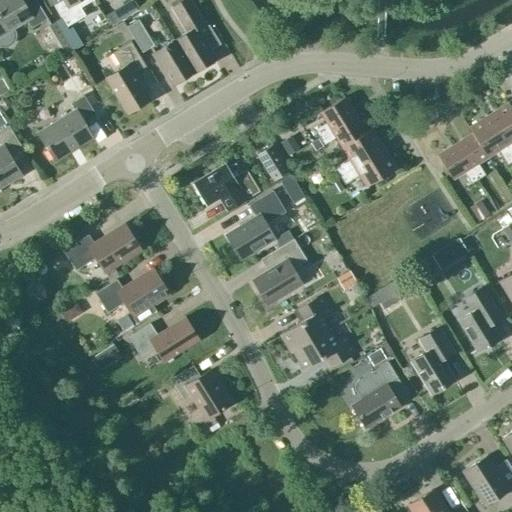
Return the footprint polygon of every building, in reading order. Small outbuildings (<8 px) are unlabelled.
[(12,27),(25,19),(31,28),(46,18),(35,0),(0,0),(0,46),(4,47),(8,46),(12,44),(15,40),(16,35),(15,31),(12,27)] [(91,0),(59,0),(52,4),(66,26),(85,15),(80,7),(91,0)] [(186,32),(174,39),(194,72),(214,59),(195,29),(204,24),(189,0),(182,0),(171,7),(186,32)] [(117,6),(104,14),(110,24),(123,16),(117,6)] [(138,19),(126,26),(142,52),(154,45),(138,19)] [(55,21),(45,27),(63,56),(69,52),(73,50),(55,21)] [(214,45),(229,64),(237,57),(223,38),(214,45)] [(194,72),(174,39),(153,52),(173,84),(194,72)] [(120,68),(105,77),(126,113),(149,99),(134,74),(146,66),(130,41),(111,52),(120,68)] [(79,92),(91,85),(69,52),(63,56),(49,65),(61,82),(69,77),(79,92)] [(0,78),(0,94),(9,89),(2,78),(0,78)] [(83,94),(69,103),(73,109),(37,133),(54,160),(92,136),(82,121),(95,113),(83,94)] [(0,98),(0,105),(3,110),(11,105),(5,96),(0,98)] [(319,137),(355,115),(344,97),(319,111),(326,122),(314,129),(319,137)] [(511,108),(508,102),(488,114),(511,153),(511,108)] [(0,185),(19,173),(11,160),(25,152),(0,112),(0,185)] [(487,157),(498,150),(507,164),(511,160),(511,153),(488,114),(468,127),(472,133),(487,157)] [(355,115),(319,137),(323,144),(335,137),(341,146),(365,131),(355,115)] [(371,128),(365,131),(341,146),(348,158),(334,166),(339,175),(383,148),(371,128)] [(477,163),(487,157),(472,133),(455,143),(477,179),(484,174),(477,163)] [(477,179),(455,143),(437,155),(452,179),(463,172),(470,183),(477,179)] [(289,175),(287,171),(289,170),(272,144),(256,155),(271,179),(268,181),(271,186),(289,175)] [(383,148),(339,175),(344,184),(358,175),(365,186),(395,168),(383,148)] [(224,165),(194,183),(206,203),(222,194),(225,199),(222,200),(228,209),(258,190),(245,169),(240,172),(234,162),(226,168),(224,165)] [(276,185),(282,195),(295,187),(289,177),(276,185)] [(272,190),(247,205),(254,217),(225,234),(239,259),(274,238),(265,223),(285,211),(272,190)] [(469,207),(478,221),(489,213),(480,199),(469,207)] [(511,221),(502,227),(511,244),(511,221)] [(125,225),(94,244),(88,234),(63,250),(75,269),(95,257),(103,270),(139,247),(125,225)] [(293,239),(269,253),(276,265),(252,280),(267,303),(301,283),(292,268),(306,260),(293,239)] [(458,239),(445,248),(453,261),(467,253),(458,239)] [(116,279),(94,292),(107,312),(123,302),(137,323),(156,311),(151,303),(168,292),(153,269),(122,289),(116,279)] [(336,278),(343,290),(356,282),(349,270),(336,278)] [(511,272),(499,281),(511,302),(511,272)] [(380,300),(381,303),(402,290),(395,279),(366,297),(371,305),(380,300)] [(471,311),(458,319),(477,351),(500,338),(486,315),(497,309),(482,286),(463,298),(471,311)] [(328,329),(322,319),(330,314),(319,295),(297,308),(304,319),(279,334),(280,336),(283,335),(292,350),(289,351),(290,352),(328,329)] [(63,309),(69,320),(82,312),(75,301),(63,309)] [(184,317),(157,334),(149,323),(127,336),(140,356),(154,347),(163,361),(198,339),(184,317)] [(426,351),(410,361),(430,394),(454,379),(442,359),(453,351),(438,326),(418,339),(426,351)] [(343,335),(335,339),(328,329),(290,352),(292,351),(303,369),(325,355),(332,367),(354,354),(343,335)] [(367,355),(373,366),(385,358),(379,348),(367,355)] [(399,406),(396,400),(407,393),(387,361),(357,380),(356,379),(354,382),(353,386),(354,390),(356,392),(357,392),(361,398),(351,405),(365,427),(399,406)] [(210,369),(199,376),(193,365),(170,379),(183,399),(189,395),(205,419),(231,403),(210,369)] [(110,388),(117,399),(125,394),(118,383),(110,388)] [(511,478),(504,483),(486,454),(462,470),(484,505),(508,489),(511,495),(511,478)] [(445,511),(431,489),(409,504),(413,511),(445,511)]
